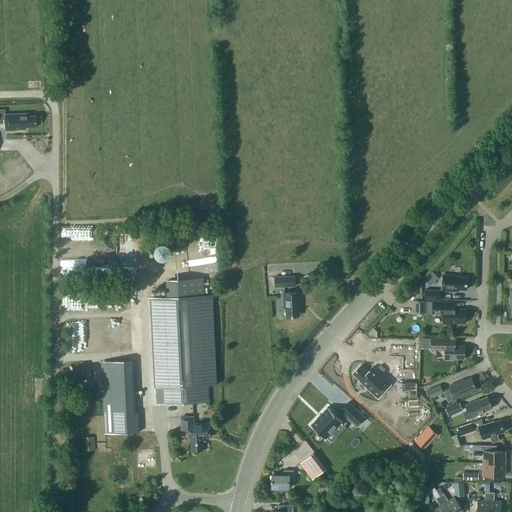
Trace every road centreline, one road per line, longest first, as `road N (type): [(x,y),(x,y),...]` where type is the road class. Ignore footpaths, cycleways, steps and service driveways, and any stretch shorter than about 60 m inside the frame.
road 1 (tertiary): [(238,504),(266,422),(304,363),(511,134)]
road 2 (unclassified): [(54,511),(53,90)]
road 3 (residential): [(481,329),(485,251),(511,219)]
